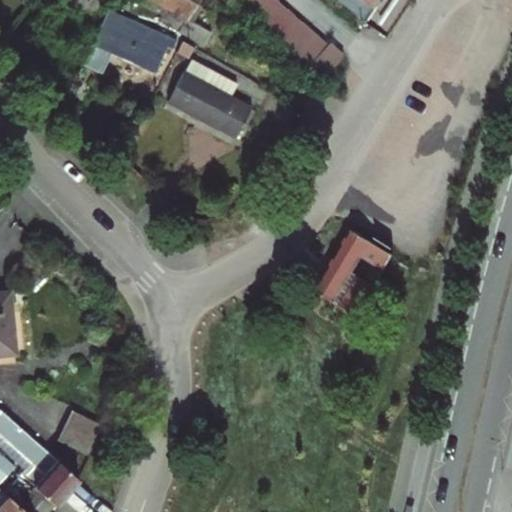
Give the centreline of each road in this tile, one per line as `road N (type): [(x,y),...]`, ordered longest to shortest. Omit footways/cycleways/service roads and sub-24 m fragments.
road 1 (residential): [(140,511),(171,414),(163,310),(133,259),(0,121)]
road 2 (secondary): [(511,218),(443,511)]
road 3 (secondary): [(474,511),(511,335)]
